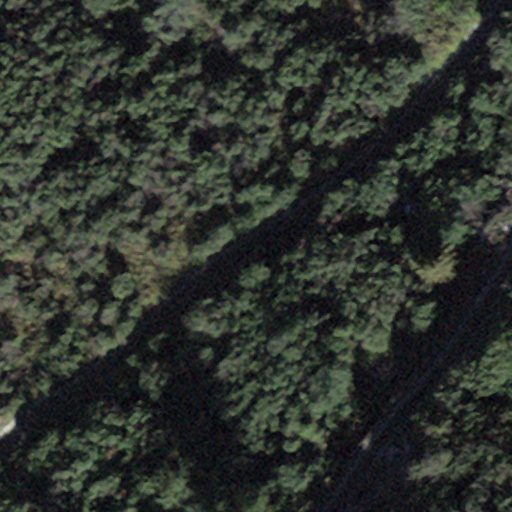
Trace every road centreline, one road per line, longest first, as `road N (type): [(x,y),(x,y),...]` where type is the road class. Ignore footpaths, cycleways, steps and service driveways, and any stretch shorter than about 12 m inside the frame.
road 1 (track): [(0,428),(81,378),(163,298),(284,213),(411,107),(489,0)]
road 2 (track): [(324,511),(363,471),(511,251)]
